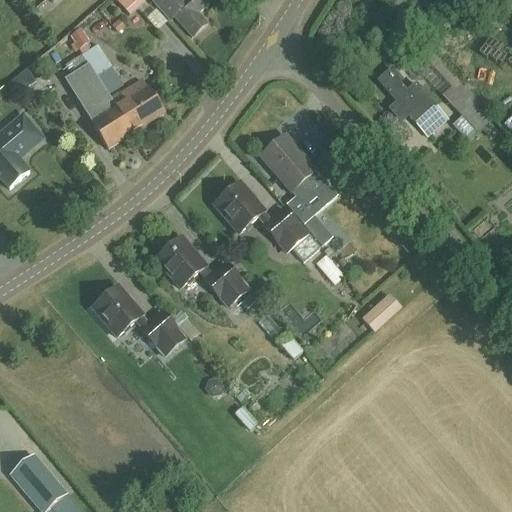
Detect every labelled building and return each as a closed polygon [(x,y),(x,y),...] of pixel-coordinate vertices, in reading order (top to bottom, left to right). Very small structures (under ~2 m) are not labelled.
[(111,0),(101,9),(120,30),(133,19),(115,0),(111,0)] [(149,0),(164,17),(168,13),(191,38),(207,24),(197,14),(208,5),(203,0),(149,0)] [(445,1),(434,14),(442,21),(454,8),(445,1)] [(81,52),(95,39),(82,26),(69,39),(81,52)] [(107,149),(132,134),(164,115),(149,90),(148,90),(142,81),(120,94),(126,103),(117,109),(99,78),(112,71),(99,48),(67,68),(71,75),(66,78),(92,123),(91,123),(107,149)] [(407,93),(399,84),(402,82),(393,70),(378,82),(397,104),(390,110),(395,117),(403,111),(415,124),(436,107),(416,85),(407,93)] [(465,120),(460,124),(471,140),(492,125),(462,83),(446,94),(465,120)] [(42,141),(23,118),(0,136),(0,180),(9,192),(29,175),(18,162),(42,141)] [(286,137),(261,158),(297,201),(288,208),(302,225),(300,226),(320,250),(330,241),(311,218),(329,203),(310,179),(316,174),(286,137)] [(494,178),(473,190),(480,202),(501,189),(494,178)] [(286,254),(291,250),(303,265),(318,252),(284,211),(270,223),(264,215),(265,214),(241,185),(215,207),(239,236),(259,219),(266,227),(264,229),(286,254)] [(227,308),(248,292),(226,266),(212,278),(205,270),(207,269),(182,240),(156,263),(181,291),(201,274),(207,282),(206,283),(227,308)] [(315,266),(334,288),(344,279),(325,258),(315,266)] [(163,358),(184,341),(162,315),(148,326),(142,318),(143,317),(119,289),(93,312),(118,340),(138,322),(144,330),(143,332),(163,358)] [(388,296),(361,321),(374,335),(401,311),(388,296)] [(253,306),(257,319),(270,316),(267,302),(253,306)] [(288,331),(281,337),(294,351),(301,345),(288,331)] [(296,373),(274,392),(283,403),(305,384),(296,373)] [(208,383),(204,393),(211,401),(222,399),(225,389),(218,381),(208,383)] [(258,425),(243,408),(234,416),(249,433),(258,425)] [(34,458),(10,478),(39,511),(50,511),(65,498),(67,497),(34,458)]
